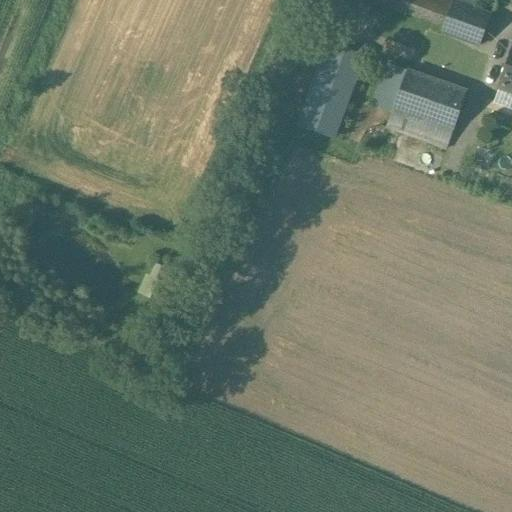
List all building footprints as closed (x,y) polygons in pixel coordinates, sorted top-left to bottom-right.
[(454,0),(392,0),(449,19),(454,0)] [(496,6),(476,0),(454,0),(449,19),(446,26),(485,39),(496,6)] [(331,40),(303,118),(338,131),(365,53),(331,40)] [(511,55),(496,99),(511,105),(511,55)] [(473,87),(391,57),(375,103),(396,111),(391,123),(433,138),(440,119),(458,126),(473,87)] [(499,118),(500,115),(499,113),(498,111),(496,110),(493,109),(491,110),(489,111),(487,113),(487,116),(487,118),(489,120),(491,121),(493,122),(496,121),(498,120),(499,118)] [(482,126),(481,128),(482,131),(483,133),(485,134),(487,135),(490,134),(492,133),(493,131),(494,128),(493,126),(492,124),(490,122),(487,122),(485,122),(483,124),(482,126)]
